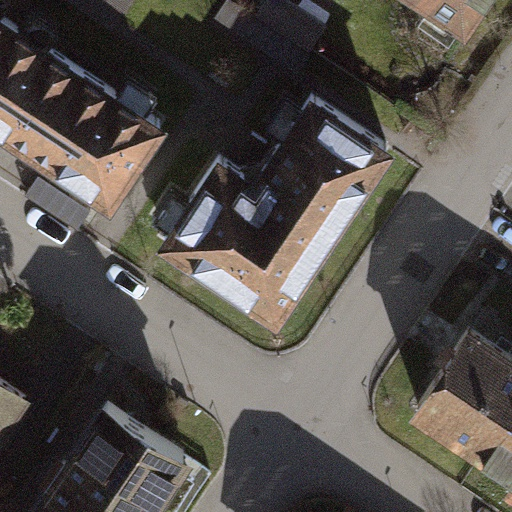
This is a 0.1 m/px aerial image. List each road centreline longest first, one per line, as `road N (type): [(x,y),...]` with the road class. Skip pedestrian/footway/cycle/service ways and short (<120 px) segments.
road 1 (residential): [(290,425),(511,108)]
road 2 (residential): [(0,232),(290,425)]
road 3 (residential): [(290,425),(421,511)]
